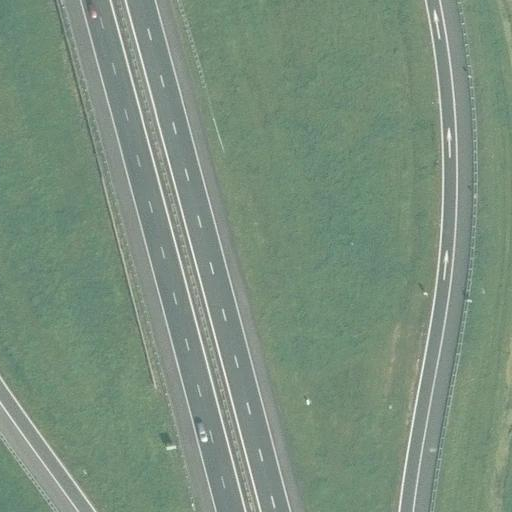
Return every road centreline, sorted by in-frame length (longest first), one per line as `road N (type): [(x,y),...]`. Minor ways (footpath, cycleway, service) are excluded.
road 1 (motorway): [(90,0),(225,511)]
road 2 (motorway): [(273,511),(139,0)]
road 3 (motorway): [(405,511),(448,211),(447,105),(431,0)]
road 4 (motorway): [(0,393),(84,511)]
